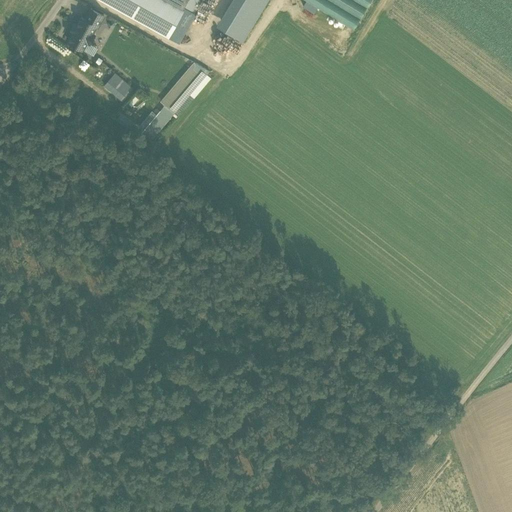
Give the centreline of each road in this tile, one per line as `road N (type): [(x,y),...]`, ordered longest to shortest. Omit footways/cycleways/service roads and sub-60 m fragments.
road 1 (residential): [(369,511),(511,333)]
road 2 (track): [(0,197),(180,335)]
